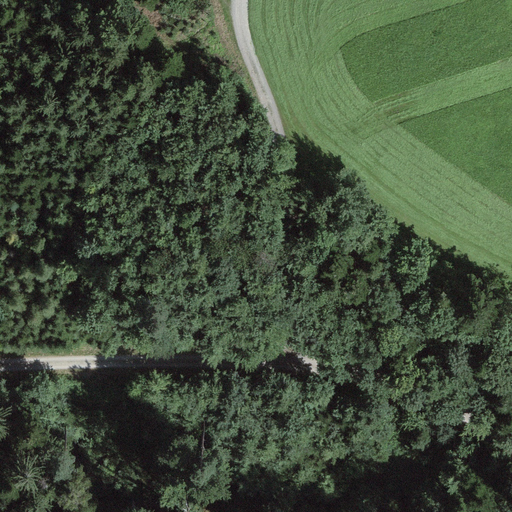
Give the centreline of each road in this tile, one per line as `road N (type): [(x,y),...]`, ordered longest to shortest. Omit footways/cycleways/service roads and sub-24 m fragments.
road 1 (track): [(247,0),(291,186),(288,357),(443,401),(511,442)]
road 2 (track): [(0,361),(288,357)]
